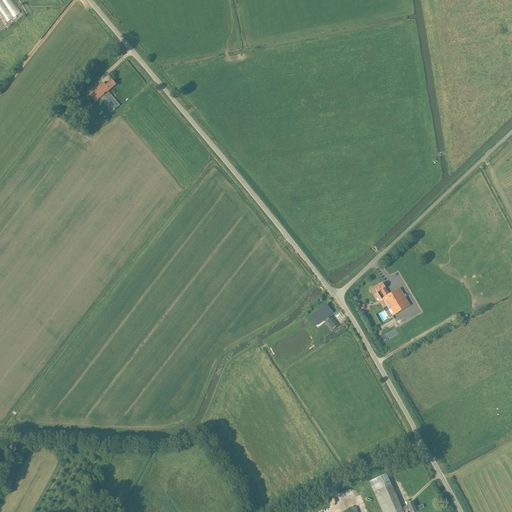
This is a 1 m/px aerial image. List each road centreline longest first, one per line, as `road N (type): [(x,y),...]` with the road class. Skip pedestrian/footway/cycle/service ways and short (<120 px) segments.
road 1 (unclassified): [(336,295),(89,0)]
road 2 (track): [(0,433),(168,442),(200,433),(240,511)]
road 3 (unclassified): [(336,295),(511,131)]
road 4 (unclassified): [(421,437),(336,295)]
road 5 (unclassified): [(281,511),(421,437)]
